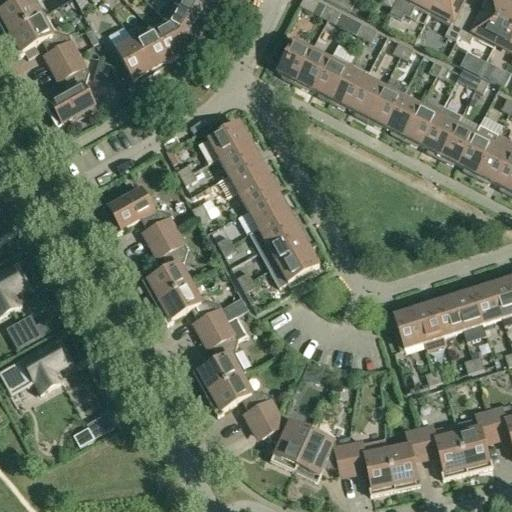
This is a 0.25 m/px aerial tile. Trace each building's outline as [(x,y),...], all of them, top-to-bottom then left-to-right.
[(0,29),(5,39),(45,17),(35,0),(17,0),(20,5),(1,16),(0,14),(0,29)] [(211,26),(218,14),(195,0),(170,0),(167,5),(174,8),(176,9),(175,12),(205,30),(209,24),(211,26)] [(195,0),(218,14),(225,2),(223,1),(223,0),(195,0)] [(313,17),(318,6),(307,0),(304,0),(299,10),(313,17)] [(326,0),(326,3),(350,15),(356,4),(348,0),(326,0)] [(383,0),(381,6),(392,12),(398,0),(383,0)] [(398,0),(392,12),(395,6),(406,12),(409,8),(429,19),(438,0),(398,0)] [(445,39),(456,45),(471,15),(460,9),(465,0),(438,0),(429,19),(450,29),(445,39)] [(482,21),(471,15),(456,45),(457,45),(459,40),(471,45),(473,41),(493,51),(511,14),(511,9),(508,8),(506,8),(502,7),(492,2),(482,21)] [(313,17),(320,20),(326,9),(319,6),(313,17)] [(333,13),(326,9),(320,21),(327,24),(333,13)] [(166,26),(194,54),(201,42),(199,41),(205,30),(175,12),(166,26)] [(351,22),(333,13),(327,24),(345,34),(351,22)] [(511,14),(493,51),(495,52),(497,48),(511,55),(511,14)] [(49,58),(56,71),(79,58),(69,39),(56,36),(55,36),(45,17),(5,39),(18,62),(24,58),(23,56),(42,45),(49,58)] [(345,34),(363,43),(369,32),(351,22),(345,34)] [(166,26),(152,34),(169,65),(180,59),(181,61),(194,54),(166,26)] [(377,36),(369,32),(363,43),(371,47),(377,36)] [(152,34),(134,44),(152,77),(165,70),(163,68),(169,65),(152,34)] [(296,86),(299,79),(312,54),(290,43),(283,57),(286,58),(277,76),(296,86)] [(134,44),(113,55),(120,69),(123,67),(133,85),(139,82),(140,84),(152,77),(134,44)] [(392,58),(400,62),(405,50),(398,47),(392,58)] [(481,67),(488,56),(475,47),(468,58),(481,67)] [(25,56),(29,63),(39,57),(36,50),(25,56)] [(413,55),(405,50),(400,62),(408,66),(413,55)] [(299,79),(296,86),(314,95),(330,64),(312,54),(299,79)] [(58,133),(64,130),(63,127),(82,117),(84,120),(97,114),(84,90),(86,89),(89,77),(79,58),(56,71),(63,84),(63,83),(70,96),(51,107),(50,105),(44,108),(58,133)] [(332,104),(337,95),(351,67),(333,58),(330,64),(314,95),(332,104)] [(99,64),(93,84),(105,87),(111,68),(99,64)] [(429,77),(436,80),(442,69),(435,65),(429,77)] [(337,95),(332,104),(350,114),(369,77),(351,67),(337,95)] [(450,73),(442,69),(436,80),(444,85),(450,73)] [(490,87),(496,76),(485,70),(479,81),(490,87)] [(457,85),(475,94),(481,83),(463,73),(457,85)] [(368,123),(371,118),(384,92),(366,82),(369,77),(350,114),(368,123)] [(489,87),(481,83),(475,94),(483,98),(489,87)] [(371,118),(368,123),(386,132),(402,101),(384,92),(371,118)] [(404,142),(411,130),(421,110),(402,101),(386,132),(404,142)] [(411,130),(404,142),(423,151),(443,111),(426,101),(421,110),(411,130)] [(501,114),(509,118),(511,110),(511,105),(506,102),(501,114)] [(441,160),(446,150),(461,120),(443,111),(423,151),(441,160)] [(446,150),(441,160),(459,170),(475,138),(457,129),(462,120),(461,120),(446,150)] [(206,141),(209,144),(199,150),(208,168),(218,162),(251,144),(245,132),(243,133),(239,127),(222,136),(220,133),(206,141)] [(477,179),(483,167),(498,139),(480,130),(476,139),(475,138),(459,170),(477,179)] [(483,167),(477,179),(495,188),(511,155),(511,146),(498,139),(483,167)] [(218,162),(228,180),(259,163),(256,157),(258,156),(251,144),(218,162)] [(511,196),(511,155),(495,188),(511,196)] [(228,180),(238,198),(271,180),(264,167),(262,169),(259,163),(228,180)] [(177,176),(181,183),(192,177),(188,169),(177,176)] [(181,183),(186,190),(197,184),(192,177),(181,183)] [(238,198),(248,216),(279,199),(276,193),(278,192),(271,180),(238,198)] [(147,236),(154,248),(177,235),(167,217),(155,213),(153,215),(139,191),(127,198),(129,202),(110,212),(109,210),(102,214),(116,239),(123,235),(122,233),(141,223),(148,235),(147,236)] [(248,216),(258,234),(291,215),(284,203),(282,204),(279,199),(248,216)] [(203,208),(192,214),(196,221),(207,215),(203,208)] [(200,229),(205,226),(212,223),(212,224),(218,221),(214,212),(208,215),(207,215),(196,221),(200,229)] [(258,234),(250,239),(259,256),(299,234),(296,229),(298,227),(291,215),(258,234)] [(259,256),(269,274),(311,251),(304,239),(302,240),(299,234),(259,256)] [(142,285),(154,307),(190,288),(179,269),(185,266),(188,254),(177,235),(154,248),(161,261),(162,261),(169,273),(150,283),(149,282),(142,285)] [(217,247),(221,254),(232,248),(228,241),(217,247)] [(221,254),(225,262),(236,256),(232,248),(221,254)] [(302,280),(319,271),(315,264),(317,263),(311,251),(269,274),(281,296),(303,283),(302,280)] [(18,268),(0,277),(0,321),(20,310),(14,299),(30,290),(18,268)] [(247,274),(235,280),(241,290),(252,284),(247,274)] [(504,283),(490,287),(502,323),(505,322),(507,329),(511,327),(511,287),(510,283),(504,285),(504,283)] [(256,291),(252,284),(241,290),(245,297),(256,291)] [(478,293),(472,295),(482,329),(502,323),(490,287),(477,291),(478,293)] [(197,326),(204,339),(228,326),(218,307),(206,304),(201,307),(190,288),(154,307),(167,330),(173,326),(172,324),(191,314),(198,326),(197,326)] [(465,295),(451,299),(463,335),(482,329),(472,295),(466,297),(465,295)] [(439,306),(433,308),(444,341),(463,335),(451,299),(438,303),(439,306)] [(426,307),(413,312),(427,356),(446,350),(444,341),(433,308),(427,310),(426,307)] [(399,316),(400,318),(393,320),(399,339),(396,340),(401,355),(424,348),(427,356),(413,312),(399,316)] [(31,319),(7,333),(18,354),(43,340),(31,319)] [(193,376),(205,398),(240,379),(230,360),(235,357),(238,345),(228,326),(204,339),(212,352),(219,364),(200,374),(199,372),(193,376)] [(73,366),(61,344),(0,377),(0,378),(12,400),(35,387),(41,398),(63,386),(57,375),(73,366)] [(476,376),(484,373),(481,361),(472,363),(476,376)] [(468,378),(476,376),(472,363),(464,366),(468,378)] [(437,388),(445,386),(442,373),(433,376),(437,388)] [(429,391),(437,388),(433,376),(425,378),(429,391)] [(248,417),(255,430),(279,417),(268,398),(256,395),(251,398),(240,379),(205,398),(217,421),(224,417),(223,415),(242,404),(249,417),(248,417)] [(511,416),(510,409),(488,416),(496,441),(508,438),(511,448),(511,416)] [(455,429),(455,430),(467,478),(492,472),(490,465),(488,465),(483,445),(496,441),(488,416),(474,419),(479,434),(457,439),(455,429)] [(271,465),(294,476),(312,436),(289,426),(285,428),(279,417),(255,430),(262,443),(268,440),(270,444),(281,449),(276,460),(274,459),(271,465)] [(434,435),(433,430),(419,434),(425,460),(438,457),(443,477),(441,478),(443,485),(467,478),(455,430),(434,435)] [(74,439),(80,450),(94,442),(88,432),(74,439)] [(408,451),(387,456),(395,495),(420,490),(419,483),(416,483),(412,463),(425,460),(419,434),(405,437),(408,451)] [(338,472),(340,478),(354,475),(348,449),(336,451),(335,447),(312,436),(294,476),(317,486),(320,480),(318,479),(322,470),(323,468),(334,473),(338,472)] [(369,493),(370,501),(395,495),(387,456),(384,444),(363,449),(362,446),(348,449),(354,475),(367,472),(371,493),(369,493)]
